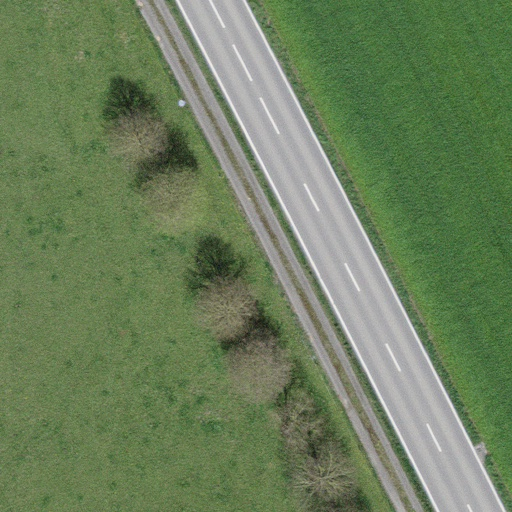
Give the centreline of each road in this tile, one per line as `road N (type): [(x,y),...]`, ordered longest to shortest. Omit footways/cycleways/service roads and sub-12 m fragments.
road 1 (track): [(147,0),(409,511)]
road 2 (secondary): [(210,0),(469,511)]
